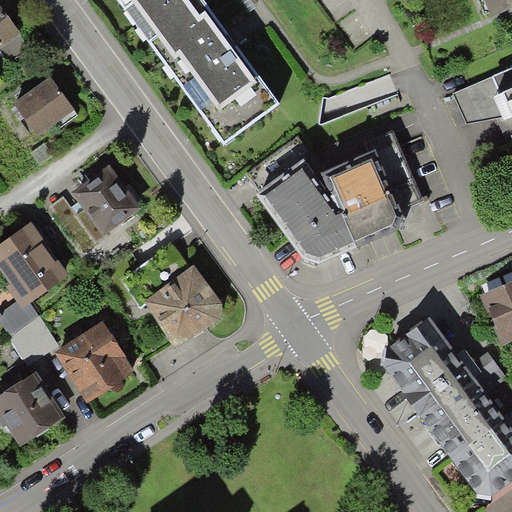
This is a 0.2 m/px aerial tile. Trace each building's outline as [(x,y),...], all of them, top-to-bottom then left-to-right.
[(120,0),(225,143),(279,104),(228,35),(202,0),(120,0)] [(493,15),(511,6),(511,0),(481,0),(487,12),(491,10),(493,15)] [(0,49),(1,49),(10,62),(30,48),(20,34),(22,33),(0,1),(0,49)] [(468,123),(498,118),(509,143),(511,141),(511,68),(454,93),(468,123)] [(57,123),(60,127),(78,114),(51,76),(14,103),(38,137),(57,123)] [(322,171),(329,188),(358,246),(398,229),(405,216),(403,211),(422,202),(391,132),(364,144),(367,152),(322,171)] [(299,135),(246,174),(260,192),(304,159),(311,154),(299,135)] [(319,264),(358,246),(329,188),(326,189),(304,159),(260,192),(257,194),(304,258),(319,264)] [(84,256),(100,244),(98,241),(143,209),(110,164),(70,193),(78,203),(73,206),(64,194),(48,206),(84,256)] [(31,303),(70,275),(32,221),(0,243),(0,269),(10,283),(7,286),(18,301),(23,308),(31,303)] [(220,319),(222,304),(195,264),(190,267),(173,242),(119,279),(140,310),(146,306),(176,349),(220,319)] [(511,282),(482,295),(503,345),(511,341),(511,282)] [(23,308),(18,301),(0,313),(0,320),(11,338),(40,316),(31,303),(23,308)] [(40,316),(11,338),(28,365),(59,345),(40,316)] [(384,366),(401,390),(455,349),(431,317),(387,348),(384,366)] [(56,352),(87,403),(136,372),(104,321),(56,352)] [(401,390),(452,459),(507,418),(455,349),(401,390)] [(0,395),(0,413),(20,445),(65,417),(38,373),(0,395)] [(511,481),(511,425),(507,418),(452,459),(477,493),(492,495),(511,481)]
